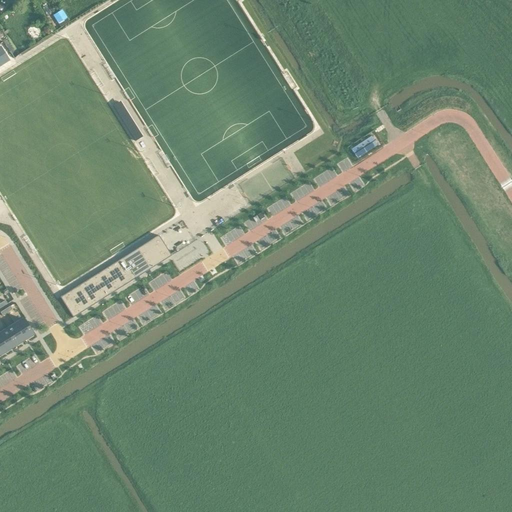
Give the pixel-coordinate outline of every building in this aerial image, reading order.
[(62,10),(53,16),(61,27),(69,22),(62,10)] [(0,66),(10,60),(1,46),(0,46),(0,66)] [(114,105),(136,140),(148,133),(126,98),(114,105)] [(370,132),(349,145),(357,157),(378,144),(370,132)] [(175,223),(180,233),(188,228),(183,219),(175,223)] [(160,236),(62,297),(74,318),(173,256),(160,236)] [(23,318),(14,324),(24,340),(33,334),(23,318)] [(14,324),(6,329),(16,345),(24,340),(14,324)] [(6,329),(0,332),(0,336),(8,350),(16,345),(6,329)] [(0,336),(0,354),(8,350),(0,336)]
